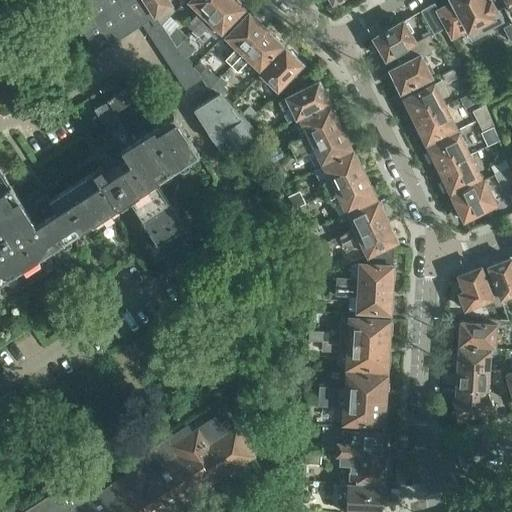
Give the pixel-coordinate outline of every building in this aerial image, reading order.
[(74,0),(66,6),(82,30),(95,21),(81,0),(74,0)] [(81,0),(95,21),(108,12),(99,0),(81,0)] [(118,0),(99,0),(108,12),(121,4),(118,0)] [(145,0),(126,0),(121,4),(136,28),(142,24),(156,16),(155,15),(145,0)] [(145,0),(155,15),(170,4),(167,0),(145,0)] [(188,24),(193,29),(220,0),(190,0),(189,1),(200,11),(188,24)] [(220,0),(193,29),(199,34),(211,22),(222,31),(244,8),(241,6),(241,3),(238,0),(220,0)] [(451,38),(467,29),(472,39),(488,30),(487,28),(501,20),(490,0),(450,0),(452,2),(437,10),(451,38)] [(121,4),(108,12),(124,36),(136,28),(121,4)] [(108,12),(95,21),(111,45),(124,36),(108,12)] [(226,59),(232,64),(266,29),(257,21),(257,18),(254,15),(251,15),(249,13),(226,36),(237,47),(226,59)] [(185,89),(203,77),(184,58),(176,47),(171,39),(156,16),(142,24),(185,89)] [(429,50),(422,39),(416,42),(403,20),(373,38),(375,40),(374,44),(377,49),(380,49),(385,59),(395,54),(401,64),(420,54),(429,50)] [(95,21),(82,30),(97,54),(111,45),(95,21)] [(266,29),(232,64),(238,70),(249,58),(260,68),(282,45),(279,42),(279,39),(276,36),(273,36),(266,29)] [(177,33),(171,39),(176,47),(184,39),(177,33)] [(433,33),(422,39),(429,50),(439,45),(433,33)] [(193,47),(184,39),(176,47),(184,58),(193,47)] [(279,88),(283,92),(300,79),(295,75),(298,72),(296,70),(302,64),(295,58),(295,55),(291,50),(288,50),(285,48),(260,74),(277,90),(279,88)] [(431,76),(420,54),(401,64),(389,70),(395,80),(393,83),(396,88),(399,89),(400,92),(431,76)] [(199,74),(211,85),(218,78),(206,67),(199,74)] [(442,74),(446,82),(457,77),(453,69),(442,74)] [(211,86),(212,86),(219,93),(219,92),(222,94),(227,89),(223,85),(226,82),(220,76),(211,86)] [(300,79),(283,92),(287,96),(286,96),(286,97),(278,101),(282,109),(290,105),(296,118),(329,102),(327,98),(327,95),(325,90),(322,89),(318,81),(311,84),(309,82),(305,84),(300,79)] [(411,114),(414,120),(445,105),(441,97),(448,94),(441,80),(434,84),(434,83),(403,98),(405,101),(403,102),(409,115),(411,114)] [(199,154),(180,124),(173,114),(172,115),(155,126),(131,89),(132,89),(130,86),(129,86),(94,109),(129,163),(122,167),(108,176),(101,166),(51,198),(48,193),(31,204),(34,209),(29,213),(22,202),(20,199),(0,168),(0,282),(14,273),(15,275),(18,273),(17,272),(24,267),(25,269),(26,268),(30,274),(40,268),(36,262),(37,261),(36,259),(43,255),(44,256),(46,255),(45,253),(117,206),(117,207),(129,200),(163,253),(170,264),(198,246),(191,235),(156,181),(199,154)] [(222,154),(256,131),(251,124),(248,121),(240,113),(222,94),(219,92),(218,93),(193,109),(208,131),(207,132),(213,140),(222,154)] [(473,111),(478,120),(490,114),(486,104),(473,111)] [(445,105),(414,120),(417,127),(415,128),(422,141),(424,140),(426,144),(457,128),(445,105)] [(248,106),(240,113),(248,121),(255,114),(248,106)] [(289,143),(293,150),(340,126),(336,118),(337,114),(335,110),(331,109),(330,106),(294,124),(300,137),(289,143)] [(490,114),(478,120),(482,129),(493,123),(490,114)] [(340,126),(293,150),(297,157),(308,152),(314,166),(351,147),(349,144),(350,141),(348,136),(345,135),(340,126)] [(436,164),(439,170),(469,155),(458,132),(428,147),(429,150),(427,151),(434,165),(436,164)] [(284,155),(280,147),(268,153),(271,162),(284,155)] [(316,168),(328,192),(364,174),(360,166),(362,165),(355,150),(316,168)] [(469,155),(439,170),(442,176),(440,177),(447,191),(449,190),(450,193),(481,177),(469,155)] [(284,165),(281,158),(273,162),(276,169),(284,165)] [(509,166),(507,158),(495,164),(498,171),(509,166)] [(494,174),(501,188),(511,182),(511,174),(509,166),(494,174)] [(364,174),(328,192),(339,215),(378,196),(370,181),(368,182),(364,174)] [(451,196),(456,205),(455,207),(459,216),(461,215),(464,220),(495,203),(483,179),(451,196)] [(290,199),(295,208),(309,201),(305,192),(290,199)] [(309,201),(295,208),(299,218),(314,211),(309,201)] [(339,235),(342,242),(389,219),(388,217),(386,218),(382,212),(384,208),(382,205),(378,203),(377,201),(348,215),(355,227),(339,235)] [(389,219),(342,242),(346,250),(362,242),(368,255),(397,240),(395,238),(396,234),(395,230),(391,229),(388,223),(390,222),(389,219)] [(336,277),(336,285),(393,288),(394,286),(391,286),(392,278),(394,276),(395,271),(392,268),(392,264),(393,246),(366,259),(366,263),(360,262),(351,264),(350,277),(336,277)] [(508,320),(503,305),(500,297),(511,292),(511,260),(510,257),(500,261),(497,259),(492,261),(491,264),(488,265),(493,280),(497,290),(490,292),(494,302),(500,319),(508,320)] [(485,306),(494,302),(490,292),(497,290),(493,280),(487,283),(480,266),(458,275),(464,291),(459,293),(460,296),(458,299),(460,304),(464,306),(465,308),(483,301),(485,306)] [(393,288),(336,285),(336,294),(349,294),(348,310),(390,312),(390,309),(392,307),(393,302),(390,298),(391,291),(393,291),(393,288)] [(341,342),(348,342),(391,345),(391,342),(388,342),(388,334),(391,334),(392,322),(389,322),(389,319),(349,316),(348,332),(341,331),(341,332),(341,342)] [(458,345),(490,347),(494,348),(495,323),(460,321),(459,330),(455,331),(455,338),(459,340),(458,345)] [(322,340),(341,342),(341,332),(323,331),(322,340)] [(340,351),(341,342),(322,340),(322,350),(340,351)] [(391,345),(348,342),(346,367),(386,369),(386,367),(389,367),(390,355),(387,355),(388,347),(390,347),(391,345)] [(458,345),(457,366),(488,368),(490,347),(458,345)] [(457,366),(455,387),(487,389),(488,368),(457,366)] [(320,386),(319,395),(386,399),(386,397),(385,397),(385,389),(388,389),(389,377),(386,377),(386,374),(346,372),(345,387),(320,386)] [(505,386),(499,387),(501,395),(507,393),(505,386)] [(487,389),(455,387),(455,398),(451,399),(457,420),(493,410),(487,389)] [(386,399),(319,395),(318,405),(344,406),(343,422),(383,425),(383,422),(386,422),(387,410),(384,410),(384,402),(386,402),(386,399)] [(113,484),(131,511),(213,511),(240,494),(226,472),(252,455),(229,419),(218,425),(214,418),(173,445),(169,438),(133,462),(137,469),(113,484)] [(341,442),(340,453),(384,456),(386,431),(341,428),(341,430),(352,431),(351,442),(341,442)] [(305,442),(304,451),(321,452),(321,443),(305,442)] [(321,452),(304,451),(304,462),(320,463),(321,452)] [(384,456),(340,453),(340,459),(350,459),(349,478),(383,480),(384,456)] [(346,502),(345,511),(380,511),(382,485),(340,482),(339,492),(342,493),(342,502),(346,502)] [(131,511),(113,484),(87,501),(89,504),(84,507),(71,488),(61,486),(23,511),(17,502),(0,511),(131,511)]
